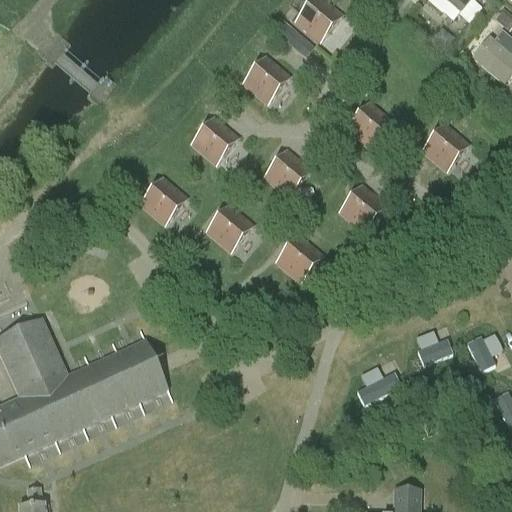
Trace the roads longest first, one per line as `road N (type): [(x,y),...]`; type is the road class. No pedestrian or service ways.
road 1 (unknown): [(499,229),(363,158),(321,124),(325,54)]
road 2 (track): [(122,116),(46,47),(31,23),(0,57)]
road 3 (track): [(246,0),(122,116)]
